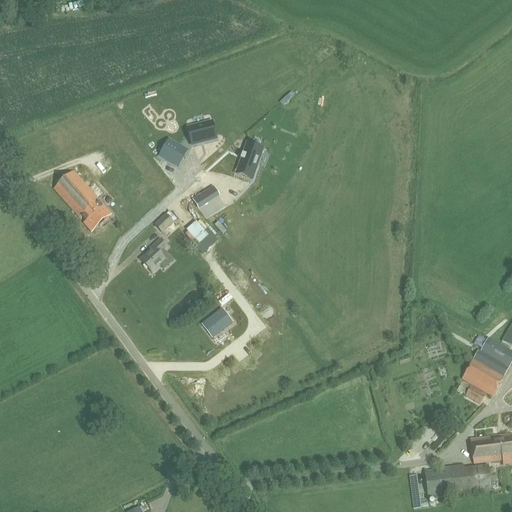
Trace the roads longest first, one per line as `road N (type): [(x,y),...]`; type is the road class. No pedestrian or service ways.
road 1 (unclassified): [(0,181),(256,511)]
road 2 (track): [(0,129),(253,34),(278,35),(317,53),(310,71),(287,83)]
